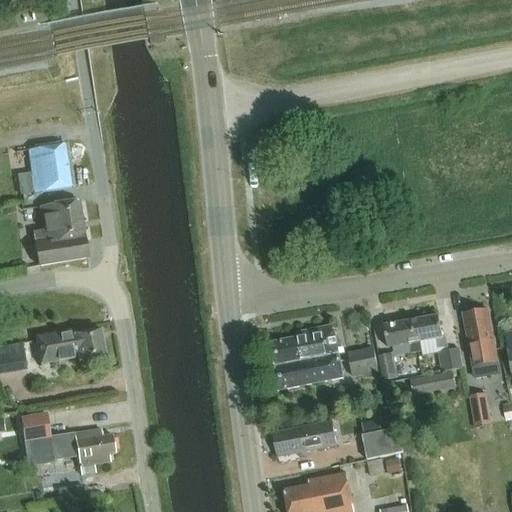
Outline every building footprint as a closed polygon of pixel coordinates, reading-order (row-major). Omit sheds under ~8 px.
[(32,179),(16,182),(18,195),(69,187),(62,149),(28,154),(32,179)] [(41,231),(31,233),(34,245),(38,268),(86,259),(77,202),(37,209),(41,231)] [(498,364),(496,353),(488,311),(464,315),(474,369),(482,367),(498,364)] [(443,339),(439,318),(412,322),(416,344),(420,343),(437,340),(439,350),(448,348),(446,339),(443,339)] [(416,344),(412,322),(385,327),(389,349),(411,345),(412,355),(422,353),(420,343),(416,344)] [(338,349),(334,328),(295,335),(296,340),(271,345),(278,393),(344,380),(339,356),(344,355),(343,348),(338,349)] [(79,364),(104,359),(99,331),(73,336),(73,334),(37,341),(42,366),(78,360),(79,364)] [(0,375),(27,371),(22,345),(0,348),(0,375)] [(348,357),(352,379),(379,373),(375,351),(348,357)] [(459,351),(439,354),(442,373),(462,370),(459,351)] [(394,355),(379,358),(383,381),(398,379),(394,355)] [(416,396),(455,389),(453,375),(413,382),(416,396)] [(486,394),(470,397),(476,428),(491,425),(486,394)] [(46,416),(21,420),(25,444),(34,443),(38,467),(52,464),(50,455),(76,450),(79,469),(110,464),(108,457),(114,456),(111,436),(100,438),(99,431),(50,440),(46,416)] [(300,451),(300,455),(337,448),(332,423),(303,429),(303,433),(275,439),(278,455),(300,451)] [(400,430),(365,437),(370,462),(405,455),(400,430)] [(389,477),(402,474),(399,461),(386,464),(389,477)] [(354,511),(347,475),(309,483),(310,487),(285,492),(289,511),(354,511)]
